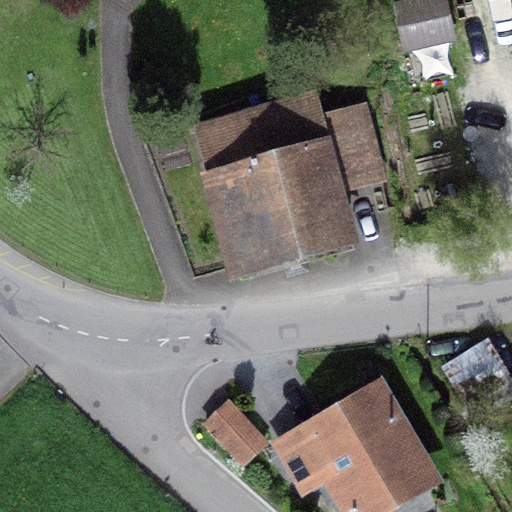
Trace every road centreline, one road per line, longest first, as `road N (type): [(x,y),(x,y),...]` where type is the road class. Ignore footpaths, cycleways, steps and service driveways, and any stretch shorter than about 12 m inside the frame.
road 1 (tertiary): [(511,298),(122,343)]
road 2 (unclassified): [(122,343),(144,412),(178,457),(246,511)]
road 3 (tertiary): [(122,343),(64,324),(0,285)]
